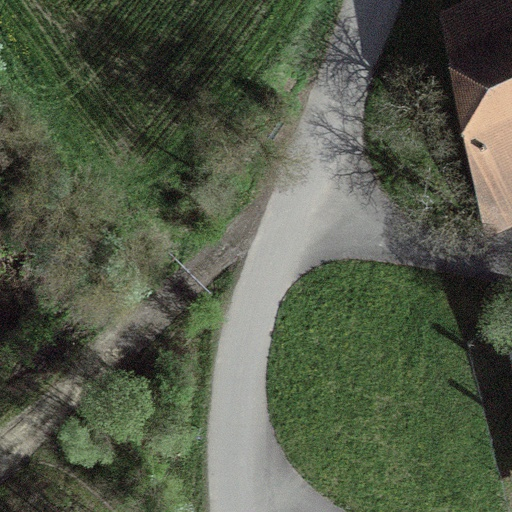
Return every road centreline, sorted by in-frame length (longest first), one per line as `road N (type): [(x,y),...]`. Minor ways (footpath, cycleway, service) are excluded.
road 1 (unclassified): [(240,511),(233,448),(239,365),(364,0)]
road 2 (track): [(0,456),(295,186)]
